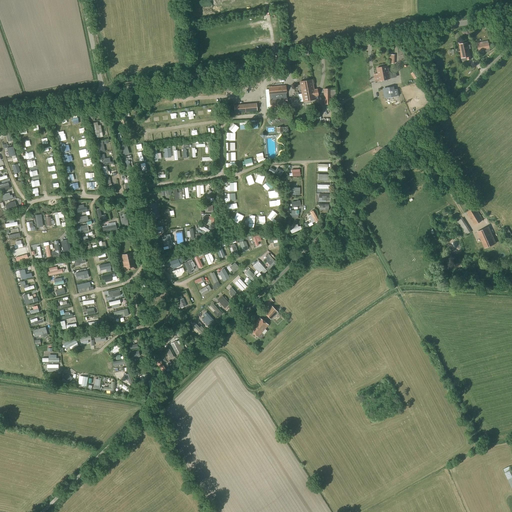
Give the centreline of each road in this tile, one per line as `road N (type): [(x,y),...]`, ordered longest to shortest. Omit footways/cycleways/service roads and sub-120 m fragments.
road 1 (unclassified): [(41,511),(511,41)]
road 2 (secondary): [(104,92),(511,12)]
road 3 (track): [(0,140),(15,185),(31,203),(22,222),(51,328)]
